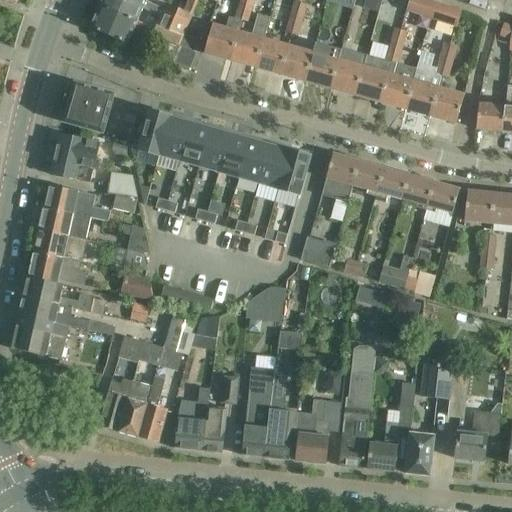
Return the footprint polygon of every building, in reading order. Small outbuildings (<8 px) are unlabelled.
[(190,21),(163,9),(146,2),(141,0),(101,0),(99,7),(137,23),(142,11),(144,8),(160,16),(156,26),(183,37),(172,64),(189,71),(196,53),(195,52),(200,41),(184,35),(190,21)] [(165,4),(163,9),(190,21),(198,0),(188,0),(184,12),(165,4)] [(434,6),(416,0),(408,0),(404,13),(430,21),(434,6)] [(307,4),(294,1),(290,17),(303,21),(307,4)] [(240,3),(235,20),(241,22),(230,62),(255,69),(263,39),(264,39),(270,19),(258,15),(252,36),(240,33),(243,22),(248,23),(252,7),(240,3)] [(347,41),(361,45),(372,11),(358,6),(347,41)] [(434,6),(430,21),(455,29),(459,13),(434,6)] [(90,29),(127,45),(132,33),(142,37),(146,27),(137,23),(99,7),(90,29)] [(303,21),(290,17),(285,34),(298,37),(303,21)] [(204,55),(230,62),(241,22),(235,20),(230,18),(227,29),(212,25),(204,55)] [(499,36),(500,36),(497,49),(506,52),(510,40),(509,39),(511,30),(511,26),(503,23),(499,36)] [(158,58),(172,64),(183,37),(156,26),(152,36),(165,41),(158,58)] [(395,29),(390,45),(403,49),(408,32),(395,29)] [(280,76),(288,46),(264,39),(263,39),(255,69),(280,76)] [(440,59),(452,63),(457,46),(444,43),(440,59)] [(390,45),(386,62),(391,63),(380,104),(405,111),(416,70),(405,67),(402,78),(389,74),(392,64),(398,65),(403,49),(390,45)] [(288,46),(280,76),(305,83),(313,53),(288,46)] [(339,60),(313,53),(305,83),(330,90),(339,60)] [(356,97),(380,104),(391,63),(386,62),(367,56),(364,67),(356,97)] [(435,75),(442,77),(448,79),(452,63),(440,59),(437,70),(435,75)] [(478,105),(475,130),(502,133),(507,87),(508,76),(504,76),(505,60),(495,59),(493,75),(489,74),(489,95),(496,96),(496,107),(478,105)] [(364,67),(339,60),(330,90),(356,97),(364,67)] [(416,70),(405,111),(430,118),(438,89),(442,77),(435,75),(437,70),(430,68),(418,64),(416,70)] [(114,95),(75,84),(65,122),(103,133),(114,95)] [(511,133),(511,87),(507,87),(502,133),(511,133)] [(438,89),(430,118),(456,125),(464,96),(438,89)] [(160,155),(171,115),(161,112),(160,115),(150,112),(149,117),(137,114),(130,140),(141,143),(139,149),(160,155)] [(180,161),(190,123),(181,121),(182,118),(171,115),(160,155),(180,161)] [(200,166),(211,126),(201,123),(200,126),(190,123),(180,161),(200,166)] [(219,172),(230,135),(220,132),(221,129),(211,126),(200,166),(219,172)] [(239,178),(251,137),(241,134),(240,137),(230,135),(219,172),(239,178)] [(83,141),(80,140),(60,135),(51,175),(91,184),(100,142),(84,139),(83,141)] [(259,183),(270,146),(260,143),(261,140),(251,137),(239,178),(259,183)] [(279,189),(290,148),(280,145),(279,149),(270,146),(259,183),(279,189)] [(299,195),(310,157),(300,154),(301,151),(290,148),(279,189),(299,195)] [(359,161),(333,154),(321,195),(347,202),(352,187),(359,161)] [(384,168),(359,161),(352,187),(377,194),(384,168)] [(409,175),(384,168),(377,194),(375,200),(385,202),(387,197),(402,201),(409,175)] [(108,194),(137,198),(132,177),(111,174),(108,194)] [(434,182),(409,175),(402,201),(427,208),(434,182)] [(460,190),(434,182),(427,208),(453,215),(460,190)] [(79,192),(68,190),(49,185),(44,208),(91,219),(104,222),(107,211),(76,204),(79,192)] [(150,191),(141,189),(144,205),(146,205),(150,191)] [(171,190),(169,200),(193,205),(195,195),(171,190)] [(465,220),(491,223),(494,194),(468,191),(465,220)] [(511,195),(494,194),(491,223),(511,225),(511,195)] [(134,214),(137,201),(116,196),(113,210),(134,214)] [(166,211),(169,201),(159,198),(156,208),(166,211)] [(175,214),(178,204),(169,201),(166,211),(175,214)] [(39,230),(86,241),(91,219),(44,208),(39,230)] [(205,222),(208,212),(198,210),(196,219),(205,222)] [(215,225),(218,215),(208,212),(205,222),(215,225)] [(245,233),(248,224),(238,221),(235,231),(245,233)] [(255,236),(257,226),(248,224),(245,233),(255,236)] [(131,237),(128,250),(144,254),(150,255),(144,231),(133,228),(131,237)] [(39,230),(34,252),(64,259),(81,263),(86,241),(39,230)] [(285,245),(288,235),(278,232),(276,242),(285,245)] [(482,251),(495,252),(496,236),(484,235),(482,251)] [(144,254),(128,250),(125,266),(148,271),(144,254)] [(495,252),(482,251),(480,267),(493,269),(495,252)] [(34,252),(29,273),(59,280),(85,286),(87,273),(79,272),(81,263),(64,259),(34,252)] [(329,269),(333,255),(322,252),(319,266),(329,269)] [(384,265),(379,282),(404,289),(413,258),(403,255),(399,269),(384,265)] [(423,261),(413,258),(404,289),(415,292),(419,279),(423,261)] [(344,273),(354,276),(358,262),(348,259),(344,273)] [(368,265),(358,262),(354,276),(364,278),(368,265)] [(29,273),(28,278),(58,285),(59,280),(29,273)] [(328,274),(327,280),(336,283),(338,276),(328,274)] [(150,279),(136,275),(131,297),(154,302),(150,279)] [(28,278),(23,297),(58,305),(72,308),(102,315),(105,301),(93,298),(94,296),(80,293),(78,301),(60,297),(62,286),(58,285),(28,278)] [(248,304),(246,319),(267,321),(271,288),(248,304)] [(166,290),(164,299),(173,302),(176,292),(166,290)] [(176,292),(173,302),(183,305),(186,295),(176,292)] [(195,298),(186,295),(183,305),(193,307),(195,298)] [(19,315),(69,326),(88,330),(110,336),(114,337),(116,328),(89,321),(70,317),(72,308),(58,305),(23,297),(19,315)] [(195,298),(193,307),(202,310),(205,300),(195,298)] [(215,303),(205,300),(202,310),(212,313),(215,303)] [(409,303),(406,315),(418,318),(422,307),(409,303)] [(135,305),(131,321),(146,324),(150,309),(135,305)] [(164,348),(184,354),(189,355),(199,318),(174,314),(164,348)] [(301,351),(303,335),(305,317),(283,314),(279,349),(301,351)] [(69,326),(19,315),(12,349),(62,360),(66,340),(69,326)] [(221,318),(200,319),(195,347),(216,352),(221,318)] [(140,361),(145,343),(125,337),(119,358),(139,365),(140,361)] [(145,343),(140,361),(158,367),(163,348),(145,343)] [(363,468),(366,438),(368,423),(369,408),(376,353),(371,347),(360,346),(354,350),(349,398),(347,398),(347,406),(345,421),(344,431),(341,466),(363,468)] [(163,348),(158,367),(178,373),(184,354),(164,348),(163,348)] [(377,360),(376,374),(383,375),(390,369),(390,362),(377,360)] [(453,366),(425,363),(421,397),(449,400),(453,366)] [(273,383),(265,458),(288,461),(290,441),(291,430),(295,431),(298,409),(285,408),(288,368),(276,367),(275,372),(274,383),(273,383)] [(464,419),(469,368),(454,367),(448,417),(464,419)] [(245,436),(243,456),(265,458),(273,383),(274,383),(275,372),(252,369),(246,426),(245,436)] [(222,404),(237,406),(239,378),(225,377),(222,404)] [(147,404),(139,438),(158,443),(167,410),(158,408),(166,381),(155,378),(153,388),(152,387),(147,404)] [(99,427),(119,433),(129,399),(134,382),(124,380),(123,385),(112,382),(107,398),(99,427)] [(152,387),(134,382),(129,399),(119,433),(139,438),(147,404),(152,387)] [(367,469),(395,472),(399,437),(410,439),(411,433),(416,385),(403,384),(398,423),(386,422),(384,445),(370,443),(367,469)] [(182,408),(179,419),(178,419),(175,449),(203,452),(206,422),(208,408),(210,390),(200,389),(198,407),(186,405),(182,408)] [(300,434),(297,462),(326,465),(329,431),(339,432),(342,403),(326,401),(318,400),(316,420),(301,418),(300,434)] [(206,422),(203,452),(222,454),(226,410),(208,408),(206,422)] [(484,462),(487,442),(487,436),(499,438),(502,414),(474,411),(472,433),(458,432),(455,459),(484,462)] [(434,436),(411,433),(410,439),(406,473),(430,476),(434,436)]
